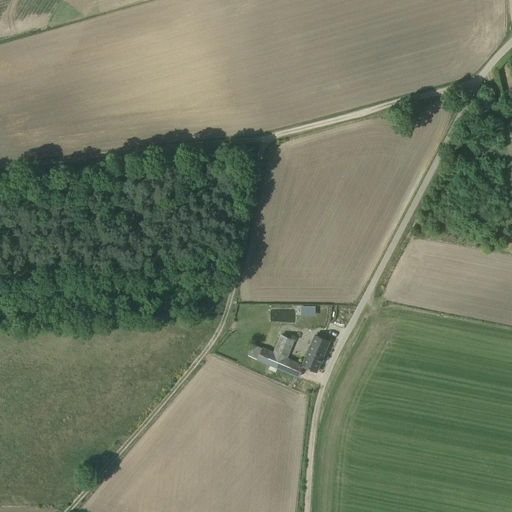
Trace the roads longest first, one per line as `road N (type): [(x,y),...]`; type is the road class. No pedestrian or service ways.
road 1 (track): [(265,138),(220,327),(65,511)]
road 2 (unclassified): [(321,390),(463,105),(511,41)]
road 3 (track): [(265,138),(0,165)]
road 4 (track): [(475,84),(265,138)]
road 5 (track): [(362,301),(511,333)]
road 6 (track): [(321,390),(308,511)]
